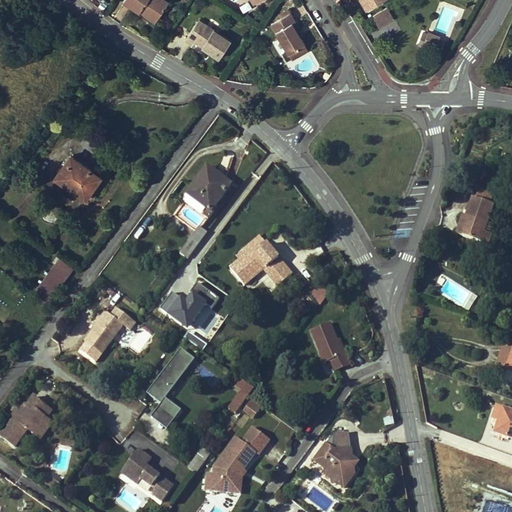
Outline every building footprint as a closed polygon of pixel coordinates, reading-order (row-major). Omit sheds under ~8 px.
[(15,5),(18,0),(0,0),(0,6),(14,17),(21,9),(15,5)] [(124,0),(124,1),(140,12),(141,9),(157,20),(169,2),(165,0),(124,0)] [(243,12),(252,7),(248,0),(239,6),(243,12)] [(363,0),(364,1),(362,3),(367,11),(384,0),(363,0)] [(387,7),(372,16),(378,25),(393,16),(387,7)] [(141,9),(140,12),(155,22),(157,20),(141,9)] [(279,15),(281,18),(291,12),(289,9),(279,15)] [(272,24),(289,54),(305,44),(300,36),(298,32),(301,30),(291,12),(281,18),(272,24)] [(185,39),(192,44),(194,41),(209,51),(210,49),(212,51),(211,53),(219,58),(231,40),(199,19),(185,39)] [(426,46),(427,44),(424,42),(427,34),(423,32),(418,43),(426,46)] [(427,34),(424,42),(427,44),(436,47),(439,38),(440,37),(428,32),(427,34)] [(279,38),(272,41),(279,54),(286,50),(279,38)] [(439,38),(436,47),(441,49),(444,40),(439,38)] [(309,50),(305,44),(289,54),(292,59),(309,50)] [(99,181),(90,174),(93,170),(71,155),(55,177),(66,185),(69,180),(88,194),(90,191),(92,192),(99,181)] [(223,179),(207,167),(205,170),(221,182),(223,179)] [(102,177),(93,170),(90,174),(99,181),(102,177)] [(212,210),(231,185),(223,179),(221,182),(205,170),(191,189),(204,198),(200,203),(208,210),(204,216),(208,219),(213,213),(211,212),(212,210)] [(88,194),(69,180),(66,185),(87,199),(92,192),(90,191),(88,194)] [(204,198),(191,189),(187,194),(200,203),(204,198)] [(488,224),(494,205),(491,204),(494,195),(479,190),(476,199),(473,198),(467,217),(469,218),(463,236),(481,242),(485,232),(488,224)] [(463,236),(469,218),(467,217),(464,216),(458,234),(463,236)] [(491,234),(494,226),(488,224),(485,232),(491,234)] [(199,245),(207,233),(200,227),(191,239),(199,245)] [(489,245),(492,235),(491,234),(485,232),(481,242),(489,245)] [(266,244),(260,237),(237,257),(239,260),(243,258),(251,251),(254,254),(266,244)] [(188,259),(199,245),(191,239),(180,253),(188,259)] [(292,275),(274,253),(271,255),(269,252),(271,250),(266,244),(254,254),(251,251),(243,258),(239,260),(230,268),(245,286),(264,270),(278,287),(292,275)] [(49,300),(74,268),(60,257),(35,290),(49,300)] [(326,277),(333,271),(328,265),(321,272),(326,277)] [(305,287),(296,277),(294,279),(302,289),(305,287)] [(191,331),(216,295),(197,282),(185,300),(172,291),(159,309),(191,331)] [(309,296),(321,304),(330,290),(318,282),(309,296)] [(110,287),(103,296),(115,305),(122,296),(110,287)] [(102,354),(123,326),(130,331),(135,324),(131,321),(132,320),(117,308),(111,316),(107,312),(95,329),(85,342),(102,354)] [(95,329),(107,312),(104,310),(92,326),(95,329)] [(337,340),(330,323),(311,331),(324,363),(330,361),(335,372),(351,365),(346,354),(344,355),(337,340)] [(346,354),(340,339),(337,340),(344,355),(346,354)] [(506,369),(511,354),(511,345),(505,343),(497,366),(506,369)] [(166,399),(181,379),(179,377),(183,372),(185,373),(195,360),(183,350),(179,355),(178,353),(151,388),(153,390),(149,395),(161,404),(162,403),(164,404),(161,408),(175,419),(181,411),(166,399)] [(248,397),(254,388),(241,379),(235,388),(241,392),(248,397)] [(236,414),(248,397),(241,392),(229,409),(236,414)] [(47,419),(39,413),(44,406),(32,396),(20,413),(16,420),(11,417),(0,431),(0,435),(15,447),(27,429),(35,435),(47,419)] [(251,398),(242,411),(253,418),(262,406),(251,398)] [(52,411),(44,406),(39,413),(47,419),(52,411)] [(499,421),(504,409),(498,406),(493,419),(499,421)] [(161,408),(159,407),(151,417),(167,430),(175,419),(161,408)] [(511,438),(511,411),(504,409),(499,421),(495,432),(511,438)] [(16,420),(20,413),(16,410),(11,417),(16,420)] [(41,439),(53,423),(47,419),(35,435),(41,439)] [(201,490),(242,493),(243,478),(247,472),(247,467),(256,453),(262,453),(271,438),(250,426),(243,438),(231,437),(213,468),(212,473),(202,472),(201,490)] [(350,464),(350,461),(353,457),(351,448),(335,451),(326,444),(314,461),(328,471),(325,474),(331,479),(332,483),(337,482),(344,488),(355,474),(354,467),(350,464)] [(196,474),(211,453),(203,447),(188,468),(196,474)] [(174,487),(146,466),(152,459),(139,450),(121,473),(138,485),(142,480),(156,491),(153,495),(163,502),(174,487)] [(357,463),(359,461),(353,457),(350,461),(350,464),(354,467),(357,463)] [(54,491),(59,484),(47,475),(42,483),(54,491)]
